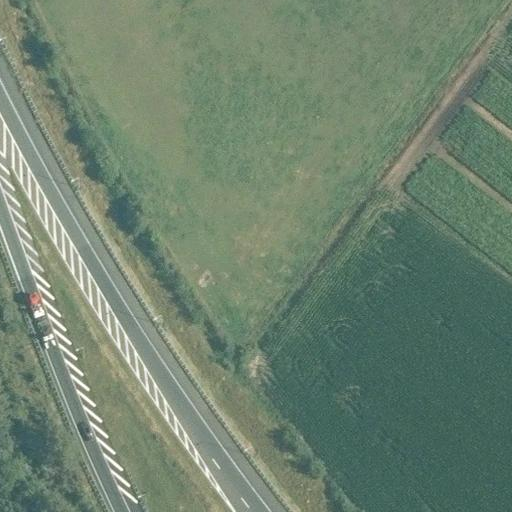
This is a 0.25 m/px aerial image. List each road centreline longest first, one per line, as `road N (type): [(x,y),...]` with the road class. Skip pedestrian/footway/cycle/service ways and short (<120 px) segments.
road 1 (motorway): [(250,511),(70,231),(0,97)]
road 2 (motorway): [(117,511),(0,206)]
